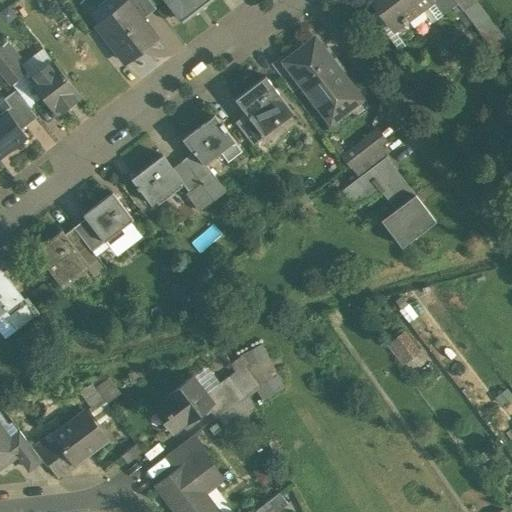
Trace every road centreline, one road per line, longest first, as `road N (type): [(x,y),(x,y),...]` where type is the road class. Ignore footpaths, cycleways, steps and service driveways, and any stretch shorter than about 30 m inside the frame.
road 1 (residential): [(301,0),(228,33),(90,140),(57,182),(0,227)]
road 2 (residential): [(132,511),(101,495),(0,506)]
